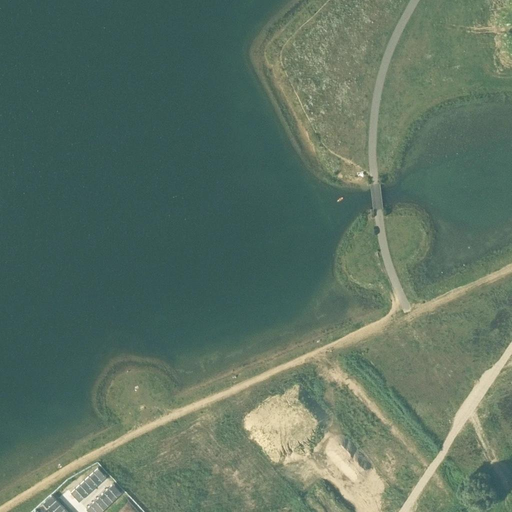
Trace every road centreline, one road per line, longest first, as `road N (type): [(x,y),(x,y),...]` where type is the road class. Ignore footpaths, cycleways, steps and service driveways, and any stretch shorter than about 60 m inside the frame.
road 1 (unknown): [(511,347),(478,399),(501,467),(503,501),(495,511)]
road 2 (unknown): [(478,399),(442,392),(359,428)]
